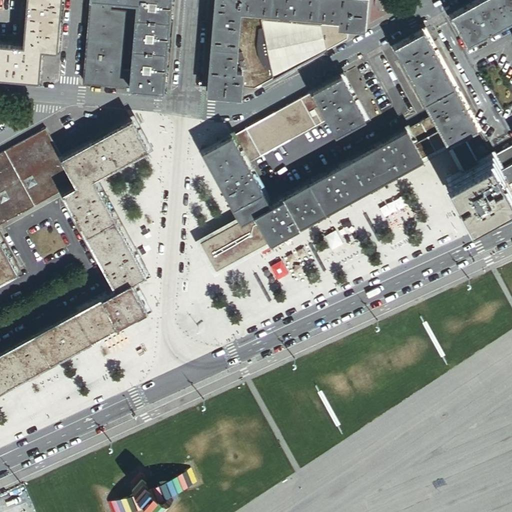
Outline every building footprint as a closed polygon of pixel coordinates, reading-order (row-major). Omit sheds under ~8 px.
[(61,0),(28,0),(26,30),(43,31),(59,33),(61,0)] [(91,0),(85,81),(132,86),(138,0),(91,0)] [(156,88),(163,0),(138,0),(132,86),(156,88)] [(171,0),(163,0),(156,88),(164,88),(171,0)] [(216,0),(209,91),(217,92),(219,68),(224,0),(339,0),(366,2),(366,0),(216,0)] [(341,17),(340,24),(348,25),(364,26),(366,2),(339,0),(224,0),(219,68),(234,70),(235,57),(238,27),(240,8),(341,17)] [(511,0),(477,0),(454,13),(470,42),(511,18),(511,0)] [(244,16),(260,17),(321,22),(340,24),(341,17),(240,8),(238,27),(240,27),(244,21),(244,16)] [(261,21),(260,17),(244,16),(244,21),(240,27),(238,27),(235,57),(238,58),(239,60),(244,59),(247,68),(242,69),(242,71),(241,86),(255,87),(273,78),(272,74),(271,67),(265,68),(258,53),(257,45),(258,28),(263,27),(262,21),(261,21)] [(321,22),(260,17),(261,21),(262,21),(263,27),(258,28),(257,45),(258,53),(265,68),(271,67),(272,74),(273,78),(327,48),(321,22)] [(340,24),(321,22),(327,48),(347,37),(348,25),(340,24)] [(434,113),(440,125),(445,134),(453,130),(457,138),(465,133),(477,127),(478,126),(425,29),(396,45),(434,113)] [(26,30),(25,44),(42,45),(43,31),(26,30)] [(42,47),(58,48),(59,33),(43,31),(42,45),(42,47)] [(0,74),(39,78),(42,47),(42,45),(25,44),(0,41),(0,74)] [(240,94),(241,86),(242,71),(234,70),(219,68),(217,92),(240,94)] [(366,116),(342,74),(314,90),(315,91),(321,104),(329,118),(337,132),(366,116)] [(313,108),(321,104),(315,91),(234,135),(248,162),(321,122),(313,108)] [(329,118),(321,104),(313,108),(321,122),(329,118)] [(426,132),(440,125),(434,113),(420,121),(426,132)] [(133,117),(63,156),(78,183),(86,179),(83,173),(137,143),(134,136),(141,132),(133,117)] [(426,132),(420,121),(408,127),(419,149),(432,142),(426,132)] [(445,134),(440,125),(426,132),(432,142),(445,134)] [(408,127),(270,203),(249,214),(258,230),(264,227),(267,233),(419,149),(408,127)] [(485,140),(477,127),(465,133),(472,147),(485,140)] [(46,128),(0,153),(0,224),(64,190),(65,191),(78,183),(63,156),(62,157),(46,128)] [(453,130),(445,134),(449,142),(457,138),(453,130)] [(149,146),(141,132),(134,136),(137,143),(83,173),(86,179),(93,175),(94,177),(149,146)] [(472,147),(465,133),(457,138),(466,155),(474,151),(472,147)] [(449,142),(445,134),(432,142),(419,149),(267,233),(264,227),(258,230),(249,214),(242,219),(201,241),(217,269),(449,142)] [(234,135),(233,134),(218,142),(222,149),(215,153),(249,214),(270,203),(248,162),(234,135)] [(449,142),(465,169),(472,165),(469,160),(466,155),(457,138),(449,142)] [(492,153),(485,140),(472,147),(474,151),(477,156),(479,160),(492,153)] [(204,150),(242,219),(249,214),(215,153),(222,149),(218,142),(204,150)] [(511,162),(511,144),(494,155),(502,168),(511,162)] [(477,156),(474,151),(466,155),(469,160),(477,156)] [(502,186),(509,182),(502,168),(494,155),(494,153),(480,161),(472,165),(476,173),(462,181),(478,209),(506,193),(502,186)] [(477,156),(469,160),(472,165),(480,161),(479,160),(477,156)] [(509,182),(511,180),(511,162),(502,168),(509,182)] [(511,199),(511,186),(509,182),(502,186),(506,193),(478,209),(462,181),(476,173),(472,165),(465,169),(450,177),(474,220),(511,199)] [(147,272),(94,177),(93,175),(86,179),(136,269),(122,277),(125,282),(132,278),(133,280),(147,272)] [(136,269),(86,179),(78,183),(65,191),(117,286),(125,282),(122,277),(136,269)] [(0,278),(18,269),(0,236),(0,278)] [(148,306),(133,280),(132,278),(125,282),(133,297),(126,300),(130,307),(0,378),(0,387),(42,365),(148,306)] [(133,297),(125,282),(117,286),(0,350),(0,378),(130,307),(126,300),(133,297)]
